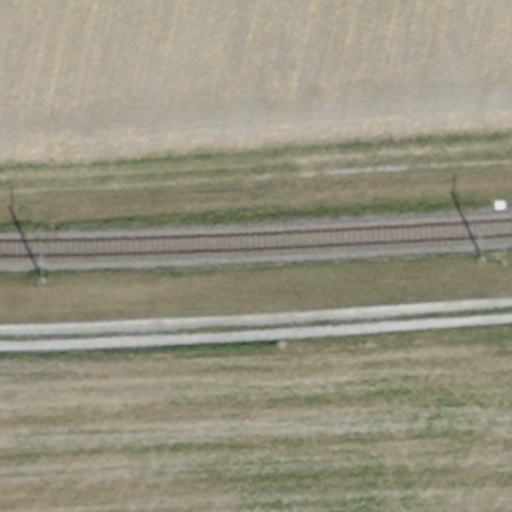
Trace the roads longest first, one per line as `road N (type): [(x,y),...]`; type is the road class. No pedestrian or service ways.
road 1 (track): [(0,187),(511,164)]
road 2 (track): [(0,337),(511,314)]
